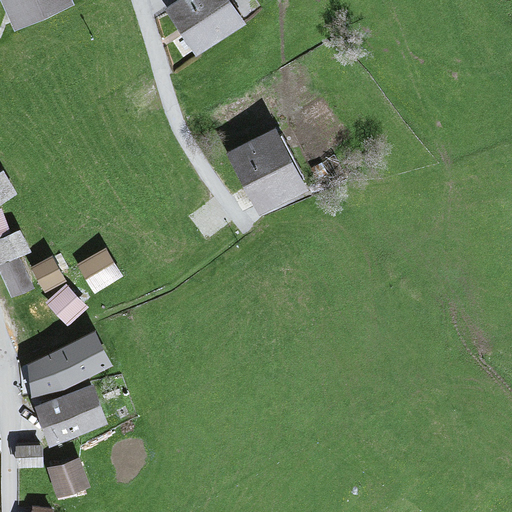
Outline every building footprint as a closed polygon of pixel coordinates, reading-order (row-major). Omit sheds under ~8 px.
[(60,3),(58,0),(0,0),(0,16),(5,27),(60,3)] [(224,0),(168,0),(157,7),(185,51),(237,19),(224,0)] [(297,182),(265,123),(221,146),(253,205),(297,182)] [(2,176),(0,177),(0,203),(10,200),(2,176)] [(3,209),(0,209),(0,236),(11,233),(3,209)] [(19,230),(0,238),(0,265),(29,252),(19,230)] [(105,268),(92,242),(68,254),(81,280),(105,268)] [(49,258),(32,268),(45,289),(61,280),(49,258)] [(21,259),(0,267),(0,271),(11,298),(33,289),(21,259)] [(84,308),(66,290),(48,307),(65,326),(84,308)] [(106,369),(95,343),(24,374),(35,400),(106,369)] [(94,390),(35,410),(47,446),(106,426),(94,390)] [(42,448),(14,449),(15,470),(43,469),(42,448)] [(90,491),(79,458),(48,469),(60,502),(90,491)]
